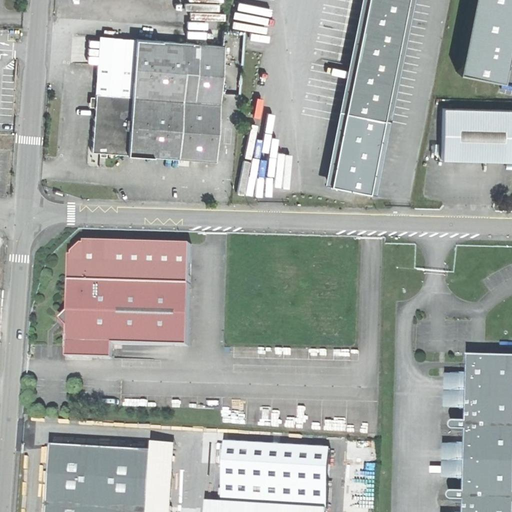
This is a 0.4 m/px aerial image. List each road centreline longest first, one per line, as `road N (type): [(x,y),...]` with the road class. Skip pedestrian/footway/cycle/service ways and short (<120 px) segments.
road 1 (residential): [(22,216),(511,227)]
road 2 (unknown): [(25,172),(213,178),(230,158),(237,47)]
road 3 (unclassified): [(22,216),(1,511)]
road 4 (unknown): [(436,274),(408,317),(404,511)]
road 5 (unclassified): [(37,0),(22,216)]
road 6 (unknown): [(34,38),(57,38),(96,20),(183,22)]
